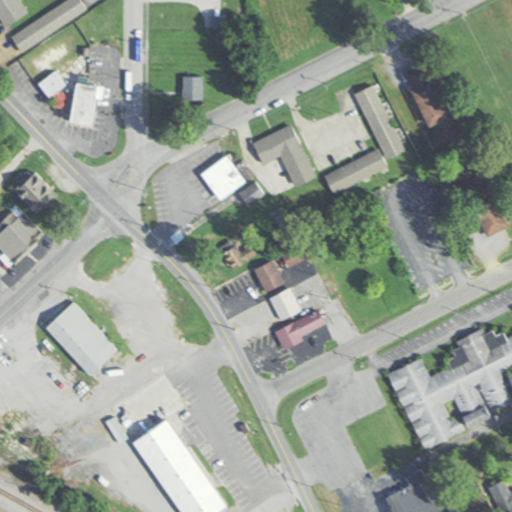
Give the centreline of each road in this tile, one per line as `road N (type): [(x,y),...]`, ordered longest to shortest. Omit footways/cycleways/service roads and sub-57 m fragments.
road 1 (secondary): [(315,511),(196,290),(0,91)]
road 2 (residential): [(187,140),(463,0)]
road 3 (residential): [(255,392),(511,261)]
road 4 (residential): [(137,182),(132,0)]
road 5 (residential): [(117,212),(0,319)]
